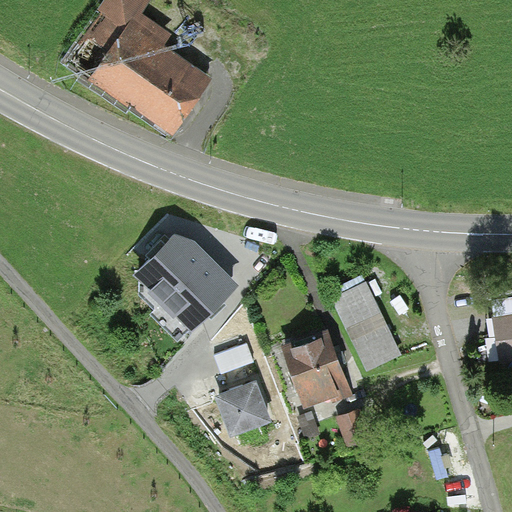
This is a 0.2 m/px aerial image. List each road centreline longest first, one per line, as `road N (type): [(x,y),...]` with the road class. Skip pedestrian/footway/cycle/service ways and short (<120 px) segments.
road 1 (primary): [(0,87),(190,179),(312,213),(429,231)]
road 2 (residential): [(212,511),(0,271)]
road 3 (residential): [(429,231),(426,280),(494,511)]
